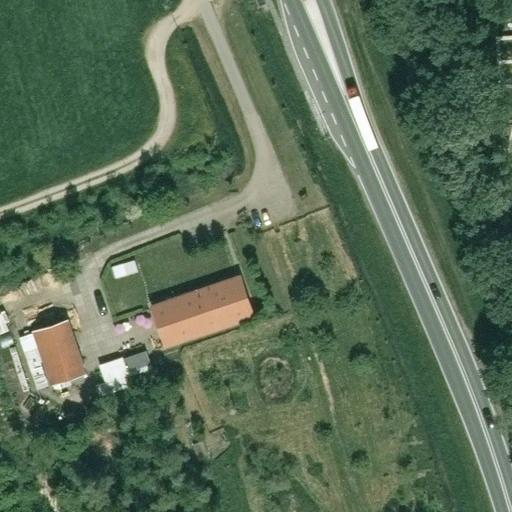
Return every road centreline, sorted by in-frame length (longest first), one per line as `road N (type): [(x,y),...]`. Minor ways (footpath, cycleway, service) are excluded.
road 1 (primary): [(511,508),(306,0)]
road 2 (track): [(0,214),(147,153),(166,107),(154,43),(163,26),(201,0)]
